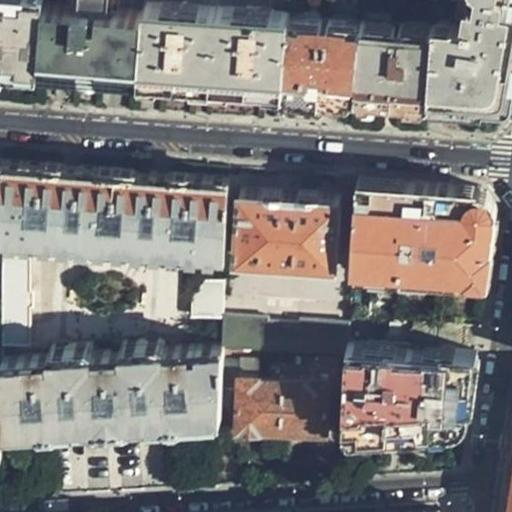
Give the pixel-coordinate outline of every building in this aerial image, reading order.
[(0,0),(0,65),(41,69),(45,0),(0,0)] [(90,73),(140,77),(145,4),(120,2),(120,0),(45,0),(41,69),(90,73)] [(165,78),(284,86),(289,12),(289,4),(214,0),(144,0),(145,4),(140,77),(165,78)] [(511,0),(435,0),(434,24),(429,96),(499,100),(507,98),(511,93),(511,0)] [(332,89),(356,91),(361,19),(289,12),(284,86),(332,89)] [(398,93),(429,96),(434,24),(361,19),(356,91),(398,93)] [(225,251),(229,169),(180,165),(117,160),(55,156),(2,151),(2,228),(2,235),(92,242),(94,247),(127,249),(131,244),(225,251)] [(352,267),(487,276),(496,206),(488,196),(480,187),(357,179),(352,267)] [(334,266),(339,194),(290,191),(240,186),(236,257),(334,266)] [(2,251),(1,343),(28,342),(29,252),(2,251)] [(191,313),(222,316),(223,278),(192,277),(191,313)] [(349,335),(350,324),(222,318),(221,343),(220,347),(284,351),(327,354),(348,355),(349,335)] [(468,411),(477,342),(450,341),(349,335),(348,355),(344,433),(400,429),(451,425),(468,411)] [(218,416),(220,347),(221,343),(164,346),(163,341),(158,338),(126,338),(120,342),(120,348),(92,350),(91,345),(87,342),(53,343),(49,346),(49,353),(1,355),(1,377),(0,429),(58,426),(70,425),(96,423),(97,426),(111,425),(125,425),(125,422),(157,420),(166,420),(218,416)] [(281,432),(282,383),(258,381),(258,378),(241,377),(239,430),(259,431),(281,432)] [(308,384),(282,383),(281,432),(302,434),(325,435),(328,382),(309,381),(308,384)]
